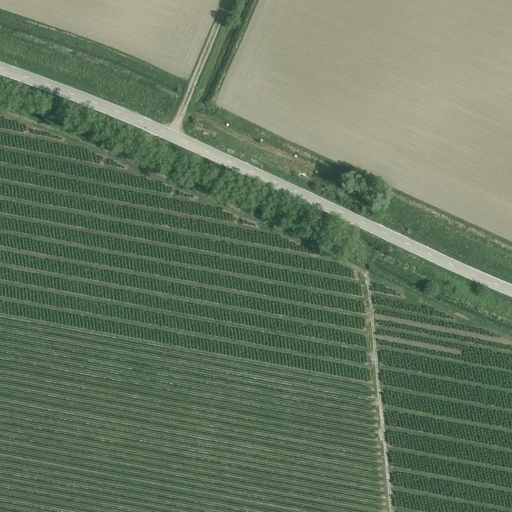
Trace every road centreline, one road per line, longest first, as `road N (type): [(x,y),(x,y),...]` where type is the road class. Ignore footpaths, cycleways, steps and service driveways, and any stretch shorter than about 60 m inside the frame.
road 1 (tertiary): [(511,291),(140,122),(0,68)]
road 2 (track): [(365,261),(391,511)]
